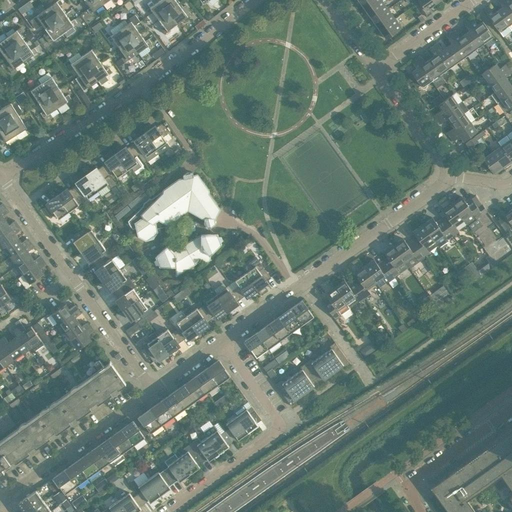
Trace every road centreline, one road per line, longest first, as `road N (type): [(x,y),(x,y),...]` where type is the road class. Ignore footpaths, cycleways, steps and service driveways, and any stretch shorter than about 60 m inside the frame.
road 1 (residential): [(221,342),(447,175)]
road 2 (residential): [(162,511),(276,431),(278,420),(221,342)]
road 3 (residential): [(153,392),(21,205)]
road 4 (residential): [(140,85),(156,108),(21,205)]
road 5 (residential): [(0,501),(153,392)]
road 6 (residential): [(1,176),(140,85)]
road 7 (residential): [(140,85),(255,0)]
road 8 (residential): [(511,410),(404,487)]
road 9 (residential): [(447,175),(376,69)]
